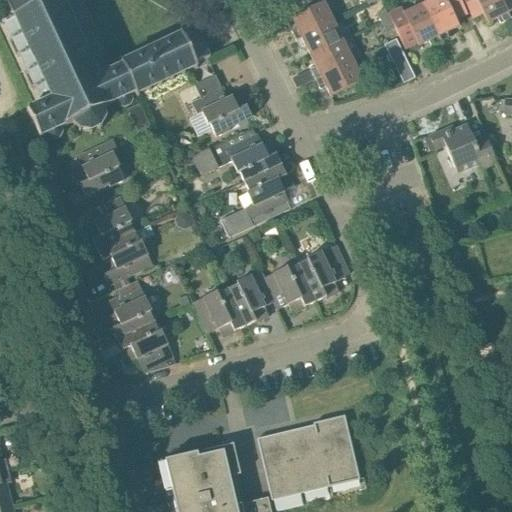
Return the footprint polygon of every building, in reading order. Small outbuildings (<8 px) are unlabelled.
[(178,35),(179,36),(170,41),(169,39),(167,40),(168,42),(158,46),(157,45),(155,45),(156,48),(147,52),(146,49),(143,51),(144,54),(135,57),(134,55),(132,56),(133,60),(123,63),(122,61),(120,62),(122,66),(108,73),(101,58),(104,57),(103,55),(102,55),(101,54),(103,54),(97,41),(96,42),(95,41),(96,41),(95,39),(92,40),(86,26),(88,24),(87,22),(87,23),(86,22),(88,21),(82,9),(80,9),(80,8),(81,8),(80,6),(77,7),(73,0),(5,0),(13,17),(1,23),(2,25),(5,24),(12,38),(9,39),(10,41),(11,41),(9,42),(15,55),(17,54),(17,55),(18,58),(20,56),(27,70),(24,72),(25,74),(26,74),(25,75),(31,88),(32,87),(33,88),(32,88),(33,90),(36,89),(42,103),(27,111),(40,138),(45,136),(49,140),(54,141),(59,138),(62,133),(61,129),(72,123),(75,126),(78,129),(76,132),(80,134),(82,131),(83,131),(85,132),(88,132),(88,135),(92,135),(92,131),(94,131),(96,130),(97,128),(100,132),(103,129),(100,126),(101,125),(102,123),(103,121),(104,120),(108,120),(108,117),(104,116),(104,114),(104,113),(104,111),(103,108),(115,102),(116,104),(118,106),(119,107),(121,107),(123,107),(125,107),(126,106),(128,105),(130,103),(131,101),(131,99),(131,97),(130,95),(134,93),(137,98),(139,97),(138,95),(148,90),(149,92),(151,91),(149,88),(159,84),(160,87),(162,86),(161,84),(171,79),(172,81),(174,80),(173,78),(183,74),(183,76),(185,75),(184,73),(194,68),(195,70),(198,69),(196,65),(210,58),(197,31),(183,38),(181,33),(178,35)] [(456,21),(467,15),(459,0),(432,0),(422,5),(441,43),(451,38),(449,32),(459,27),(456,21)] [(500,24),(511,19),(501,0),(463,0),(472,19),(482,14),(488,24),(498,19),(500,24)] [(511,0),(501,0),(511,19),(511,18),(511,0)] [(296,41),(333,23),(324,3),(292,19),(297,29),(291,31),(296,41)] [(431,48),(441,43),(422,5),(404,14),(401,8),(387,14),(406,50),(417,44),(419,47),(429,42),(431,48)] [(389,19),(384,10),(376,14),(381,23),(389,19)] [(389,19),(381,23),(386,34),(395,30),(389,19)] [(311,58),(343,42),(333,23),(296,41),(301,51),(306,49),(311,58)] [(315,80),(352,62),(361,58),(351,38),(343,42),(311,58),(316,67),(310,70),(315,80)] [(396,40),(384,46),(388,53),(392,52),(399,65),(406,61),(396,40)] [(331,97),(362,82),(352,62),(315,80),(320,90),(326,87),(331,97)] [(227,101),(222,90),(215,76),(194,85),(201,100),(191,105),(196,117),(202,114),(208,126),(210,126),(215,138),(230,131),(229,129),(252,118),(247,108),(248,107),(242,94),(227,101)] [(145,118),(139,104),(127,110),(133,124),(145,118)] [(452,127),(429,137),(435,151),(445,146),(457,174),(479,165),(481,170),(496,164),(485,137),(478,121),(467,126),(454,132),(452,127)] [(262,146),(257,136),(253,129),(192,158),(202,177),(232,162),(237,175),(239,174),(244,183),(281,166),(276,156),(277,155),(271,142),(262,146)] [(82,169),(73,173),(79,187),(81,186),(85,197),(108,186),(109,188),(123,181),(122,179),(117,169),(120,168),(113,154),(118,152),(113,142),(83,156),(78,159),(82,169)] [(245,209),(247,213),(222,225),(229,240),(255,227),(265,222),(283,215),(291,211),(288,204),(289,203),(284,193),(293,188),(287,175),(285,175),(281,166),(244,183),(248,193),(246,194),(252,206),(245,209)] [(502,185),(495,188),(499,199),(507,195),(502,185)] [(97,251),(134,234),(130,224),(132,223),(120,200),(89,214),(94,224),(85,228),(92,242),(93,241),(97,251)] [(319,224),(313,212),(302,218),(307,230),(319,224)] [(375,229),(379,243),(389,240),(385,226),(375,229)] [(259,241),(255,232),(246,237),(250,246),(259,241)] [(134,234),(97,251),(102,261),(101,261),(107,274),(104,275),(109,286),(112,285),(115,291),(129,284),(127,279),(152,267),(141,243),(139,244),(134,234)] [(308,261),(297,266),(315,303),(325,298),(325,299),(339,293),(334,284),(345,279),(344,278),(350,275),(351,274),(337,244),(335,245),(307,260),(308,261)] [(226,258),(221,249),(211,254),(215,263),(226,258)] [(305,307),(315,303),(297,266),(288,271),(287,268),(264,280),(263,280),(274,303),(278,311),(288,306),(292,315),(306,309),(305,307)] [(263,280),(264,280),(260,273),(237,284),(237,285),(227,290),(244,327),(255,323),(255,324),(269,317),(264,308),(274,303),(263,280)] [(114,314),(105,318),(111,331),(113,331),(117,341),(155,323),(150,313),(152,312),(140,289),(137,282),(130,286),(117,292),(120,298),(109,303),(114,314)] [(235,332),(244,327),(227,290),(217,295),(217,294),(192,306),(207,335),(218,330),(222,339),(236,333),(235,332)] [(186,296),(177,300),(181,309),(190,304),(186,296)] [(155,323),(117,341),(122,350),(121,351),(127,364),(136,360),(144,375),(177,365),(161,332),(160,332),(155,323)] [(315,424),(330,487),(359,481),(360,481),(344,417),(329,420),(329,422),(325,423),(325,422),(317,424),(317,423),(315,424)] [(313,491),(330,487),(315,424),(313,424),(313,426),(301,429),(301,431),(297,432),(297,431),(286,434),(300,495),(313,492),(313,491)] [(288,498),(300,495),(286,434),(276,436),(276,437),(273,438),(272,436),(257,439),(271,502),(273,501),(273,500),(288,497),(288,498)] [(234,478),(234,476),(227,447),(169,460),(169,463),(169,462),(173,476),(169,477),(172,491),(171,491),(173,497),(174,497),(177,511),(271,511),(268,498),(236,506),(230,485),(235,484),(233,478),(234,478)] [(0,473),(8,471),(6,460),(1,461),(0,457),(0,473)] [(0,510),(12,508),(6,484),(11,483),(8,471),(0,473),(0,510)]
